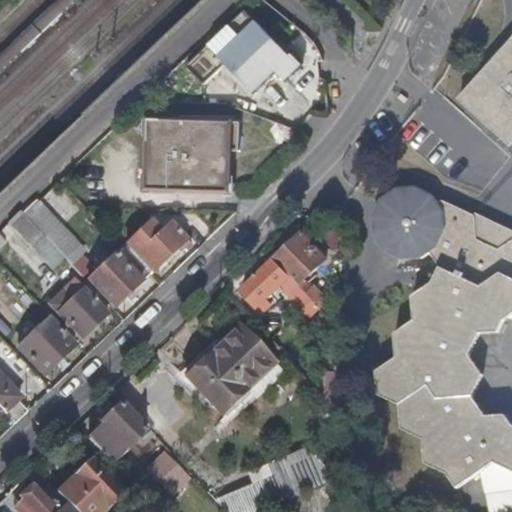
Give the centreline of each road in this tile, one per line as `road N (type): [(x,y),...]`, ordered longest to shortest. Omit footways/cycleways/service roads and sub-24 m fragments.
road 1 (residential): [(0,464),(328,145),(366,95),(417,0)]
road 2 (unknown): [(511,187),(445,119),(405,94),(366,95)]
